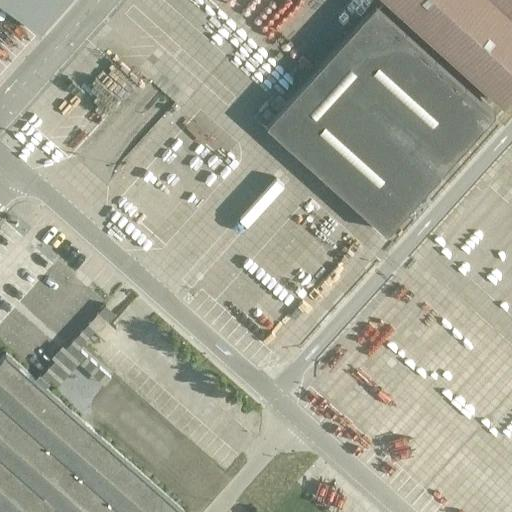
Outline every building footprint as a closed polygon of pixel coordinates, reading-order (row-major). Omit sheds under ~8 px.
[(2,0),(38,32),(66,0),(2,0)] [(511,0),(390,0),(503,102),(511,92),(511,0)] [(387,231),(491,116),(496,111),(376,2),(267,123),(387,231)] [(5,353),(0,358),(0,511),(183,511),(184,511),(5,353)] [(156,467),(182,438),(111,376),(85,405),(156,467)]
